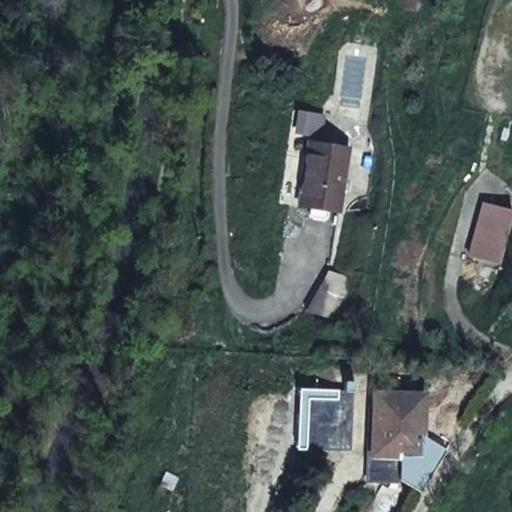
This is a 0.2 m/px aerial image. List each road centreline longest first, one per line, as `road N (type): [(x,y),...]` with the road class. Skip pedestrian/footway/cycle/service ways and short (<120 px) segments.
road 1 (residential): [(170,0),(149,273),(65,501)]
road 2 (unknown): [(229,0),(231,257),(250,284),(266,284),(281,276),(304,232)]
road 3 (unknown): [(425,511),(491,413),(511,396)]
